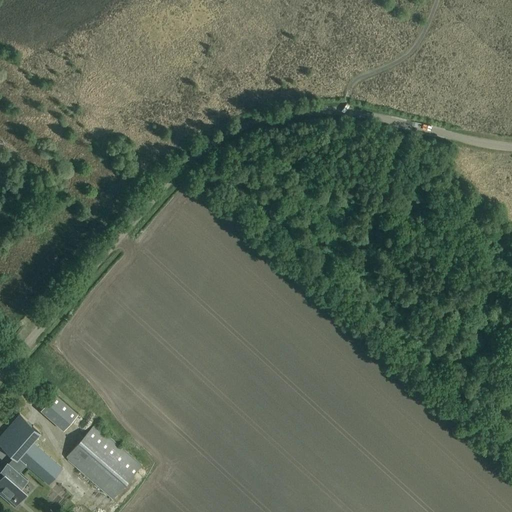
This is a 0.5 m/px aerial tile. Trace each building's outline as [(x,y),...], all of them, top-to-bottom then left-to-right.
[(53,320),(60,326),(79,306),(72,299),(53,320)] [(64,430),(79,413),(56,393),(41,409),(64,430)] [(41,432),(20,414),(0,436),(0,443),(18,459),(19,458),(49,484),(63,468),(40,447),(46,440),(45,439),(41,432)] [(113,497),(141,465),(95,424),(66,457),(113,497)] [(19,489),(24,483),(5,465),(0,470),(0,473),(4,476),(1,480),(0,478),(0,492),(7,498),(9,496),(16,503),(24,494),(19,489)]
